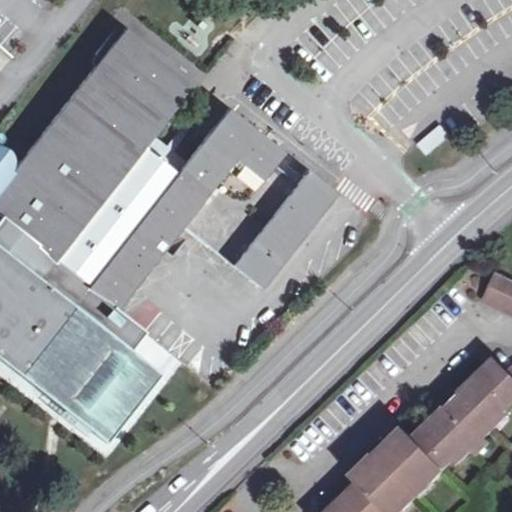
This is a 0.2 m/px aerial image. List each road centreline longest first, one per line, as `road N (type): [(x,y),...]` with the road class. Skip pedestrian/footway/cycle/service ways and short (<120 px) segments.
road 1 (secondary): [(173,511),(511,187)]
road 2 (residential): [(511,332),(477,319),(299,489)]
